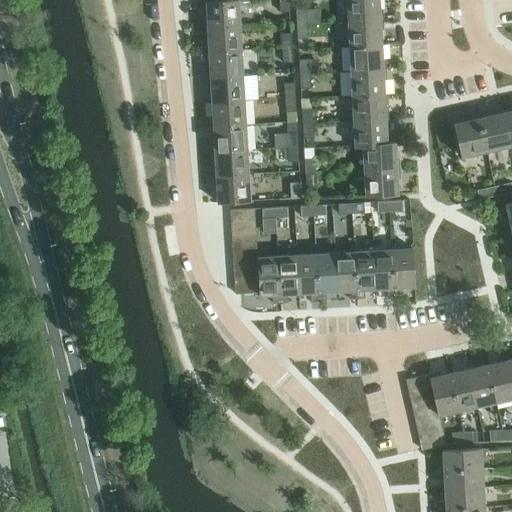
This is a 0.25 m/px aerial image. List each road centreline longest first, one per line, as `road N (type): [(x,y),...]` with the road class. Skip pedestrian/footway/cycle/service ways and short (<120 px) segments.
road 1 (unclassified): [(160,0),(197,278),(220,317),(343,445),(375,511)]
road 2 (secondary): [(106,511),(43,256),(0,134)]
